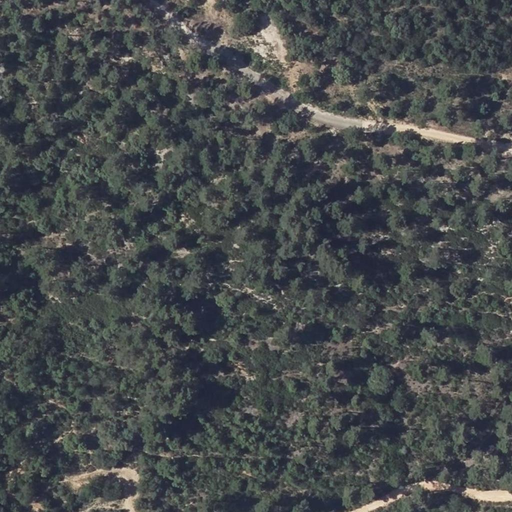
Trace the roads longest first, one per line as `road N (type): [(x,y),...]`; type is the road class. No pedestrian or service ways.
road 1 (track): [(151,0),(306,105),(350,120),(511,144)]
road 2 (track): [(349,511),(417,486),(511,493)]
